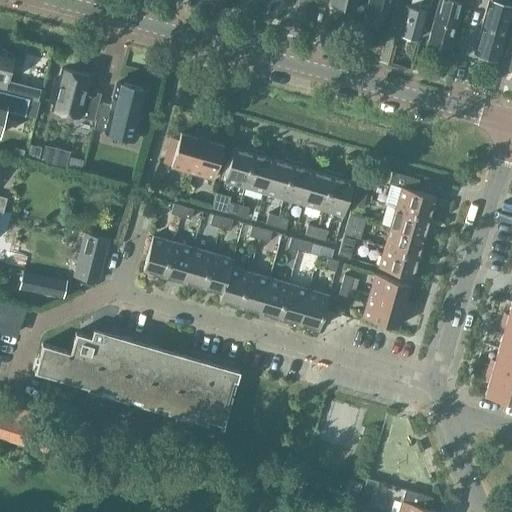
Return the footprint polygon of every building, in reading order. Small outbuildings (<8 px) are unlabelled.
[(331,0),(331,4),(359,11),(361,0),(331,0)] [(369,0),(364,22),(388,28),(395,0),(369,0)] [(428,11),(430,0),(410,0),(409,6),(407,5),(399,32),(403,33),(407,38),(410,35),(420,39),(428,11)] [(462,7),(463,0),(440,0),(429,40),(451,46),(462,7)] [(463,0),(462,7),(468,9),(470,0),(463,0)] [(511,16),(511,4),(494,0),(489,0),(475,53),(500,60),(511,16)] [(0,91),(16,95),(19,83),(6,80),(13,54),(0,50),(0,45),(1,43),(0,42),(0,91)] [(92,74),(62,67),(58,78),(55,78),(49,102),(52,103),(50,109),(57,111),(56,115),(74,119),(75,115),(81,117),(92,74)] [(94,128),(135,138),(146,90),(117,82),(112,105),(100,102),(94,128)] [(0,127),(5,109),(25,114),(29,99),(16,95),(0,91),(0,127)] [(192,172),(206,127),(204,126),(200,137),(181,132),(179,139),(171,137),(163,162),(171,164),(171,166),(192,172)] [(206,127),(192,172),(213,179),(224,144),(204,138),(208,127),(206,127)] [(31,144),(28,154),(39,157),(42,146),(31,144)] [(15,146),(13,155),(22,157),(24,148),(15,146)] [(65,167),(69,152),(45,146),(41,161),(65,167)] [(244,186),(255,149),(246,147),(245,150),(234,147),(224,180),(244,186)] [(264,192),(274,158),(263,155),(264,152),(255,149),(244,186),(264,192)] [(284,198),(294,161),(285,158),(284,161),(274,158),(264,192),(284,198)] [(303,203),(313,170),(302,167),(303,163),(294,161),(284,198),(303,203)] [(323,209),(334,172),(325,169),(324,173),(313,170),(303,203),(323,209)] [(432,207),(435,196),(416,190),(420,179),(391,171),(388,183),(391,184),(384,204),(395,208),(396,206),(433,217),(435,208),(432,207)] [(334,172),(323,209),(343,215),(353,181),(342,178),(343,174),(334,172)] [(355,195),(365,198),(368,188),(358,185),(355,195)] [(362,207),(365,198),(355,195),(352,205),(362,207)] [(236,215),(239,205),(229,202),(226,212),(236,215)] [(180,216),(183,206),(173,203),(171,213),(180,216)] [(239,205),(236,215),(246,217),(249,207),(239,205)] [(183,206),(180,216),(190,219),(193,209),(183,206)] [(430,226),(433,217),(396,206),(395,208),(390,226),(424,236),(427,225),(430,226)] [(275,226),(278,216),(268,213),(265,223),(275,226)] [(122,223),(123,216),(112,214),(110,221),(117,223),(117,222),(122,223)] [(220,227),(223,217),(213,214),(210,224),(220,227)] [(344,234),(355,237),(359,238),(365,219),(349,215),(344,234)] [(278,216),(275,226),(285,229),(288,219),(278,216)] [(223,217),(220,227),(229,230),(232,220),(223,217)] [(315,237),(318,227),(308,224),(305,234),(315,237)] [(259,238),(262,228),(252,225),(249,236),(259,238)] [(421,246),(424,236),(390,226),(384,246),(421,256),(424,247),(421,246)] [(318,227),(315,237),(324,240),(327,230),(318,227)] [(262,228),(259,238),(269,241),(271,231),(262,228)] [(108,239),(85,233),(74,275),(97,281),(108,239)] [(355,237),(344,234),(338,254),(349,258),(355,237)] [(162,278),(173,241),(153,235),(143,269),(154,272),(153,276),(162,278)] [(298,250),(301,240),(291,237),(288,247),(298,250)] [(301,240),(298,250),(308,253),(311,242),(301,240)] [(183,280),(193,247),(173,241),(162,278),(171,281),(172,277),(183,280)] [(419,265),(421,256),(384,246),(378,266),(412,275),(415,264),(419,265)] [(201,290),(212,253),(193,247),(183,280),(193,284),(192,287),(201,290)] [(0,262),(25,269),(28,257),(0,250),(0,251),(0,262)] [(230,266),(232,258),(212,253),(201,290),(210,292),(211,289),(221,292),(222,292),(230,266)] [(335,271),(338,261),(328,258),(325,268),(335,271)] [(249,272),(230,266),(222,292),(221,292),(219,299),(230,303),(229,306),(238,309),(249,272)] [(24,271),(21,288),(61,297),(65,280),(24,271)] [(259,311),(269,277),(249,272),(238,309),(247,311),(248,308),(259,311)] [(369,295),(415,308),(415,306),(404,303),(410,283),(393,278),(375,273),(369,295)] [(341,287),(349,289),(352,276),(344,274),(341,287)] [(278,320),(288,283),(269,277),(259,311),(269,314),(268,317),(278,320)] [(298,322),(308,289),(288,283),(278,320),(287,323),(288,319),(298,322)] [(345,301),(349,289),(341,287),(337,299),(345,301)] [(308,289),(298,322),(309,325),(308,329),(317,331),(328,294),(308,289)] [(414,310),(415,308),(369,295),(362,316),(397,326),(403,307),(414,310)] [(501,323),(511,326),(511,300),(508,314),(504,312),(501,323)] [(0,325),(4,314),(22,319),(22,317),(25,309),(0,302),(0,325)] [(511,351),(511,326),(501,323),(498,334),(502,335),(499,347),(511,351)] [(93,328),(91,336),(76,332),(70,351),(42,343),(34,371),(88,386),(88,388),(101,392),(102,388),(115,392),(114,396),(127,400),(128,396),(142,400),(141,404),(154,407),(155,403),(168,407),(167,411),(180,415),(181,411),(195,415),(194,419),(207,423),(208,419),(221,423),(220,427),(222,427),(239,370),(221,365),(219,373),(104,340),(106,332),(93,328)] [(511,376),(511,351),(499,347),(495,360),(491,358),(488,369),(511,376)] [(511,401),(511,376),(488,369),(485,380),(489,381),(485,394),(511,401)] [(7,403),(0,425),(0,436),(42,449),(47,430),(34,426),(38,413),(7,403)] [(359,504),(358,510),(362,511),(365,511),(370,494),(374,495),(378,481),(367,478),(359,504)] [(357,498),(362,483),(349,479),(344,493),(357,498)] [(439,511),(428,509),(432,497),(405,489),(398,511),(439,511)]
